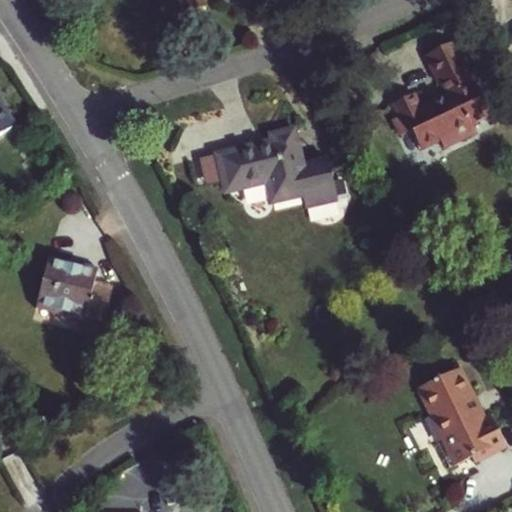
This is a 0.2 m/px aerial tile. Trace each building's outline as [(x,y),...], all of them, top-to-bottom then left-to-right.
[(153,0),(154,2),(151,7),(155,20),(204,5),(202,0),(153,0)] [(416,151),(435,142),(438,149),(469,134),(466,127),(486,117),(477,100),(482,97),(469,71),(464,74),(460,76),(458,72),(462,70),(452,48),(422,56),(435,83),(438,82),(443,94),(440,99),(422,108),(415,107),(410,96),(388,106),(394,119),(388,122),(396,138),(406,133),(416,151)] [(0,135),(15,126),(0,101),(0,135)] [(271,139),(216,153),(225,193),(265,183),(270,202),(300,195),(303,206),(337,197),(327,158),(303,164),(293,128),(270,134),(271,139)] [(98,274),(49,261),(38,306),(86,317),(85,322),(103,326),(113,288),(95,284),(98,274)] [(485,416),(475,396),(461,367),(417,389),(430,417),(433,416),(444,439),(436,443),(448,468),(471,458),(473,463),(506,448),(490,414),(485,416)]
